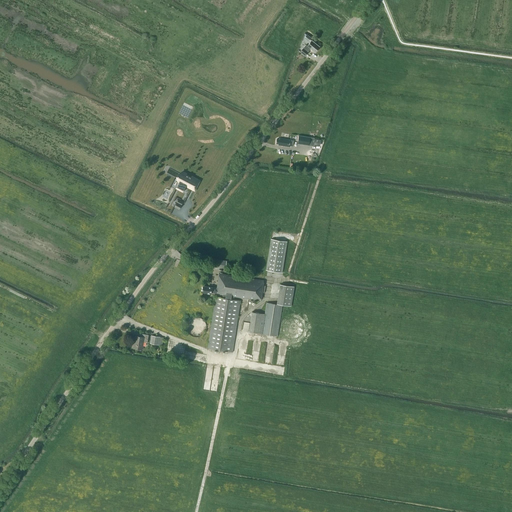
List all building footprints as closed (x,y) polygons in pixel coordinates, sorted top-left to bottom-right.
[(308,52),(310,48),(315,52),(319,47),(312,40),(307,46),(306,44),(300,52),(305,56),(308,52)] [(298,143),(309,145),(310,137),(299,135),(298,143)] [(290,147),(291,144),(293,144),(293,141),(291,141),(291,140),(280,138),(279,139),(277,139),(276,143),(278,144),(278,145),(290,147)] [(181,174),(178,179),(180,180),(179,181),(180,181),(177,186),(183,190),(186,184),(194,189),(198,181),(190,177),(191,177),(186,175),(183,173),(182,175),(181,174)] [(282,272),(287,241),(271,239),(266,270),(282,272)] [(216,262),(216,266),(226,268),(226,265),(227,260),(217,259),(216,262)] [(216,293),(216,294),(223,295),(222,298),(216,297),(208,348),(232,352),(240,301),(234,299),(234,296),(261,301),(262,292),(264,293),(265,286),(263,285),(264,280),(219,273),(217,288),(203,286),(202,292),(211,293),(211,292),(216,293)] [(277,304),(267,302),(265,314),(252,312),(249,331),(262,333),(277,336),(282,305),(291,306),(294,286),(280,284),(277,304)] [(197,337),(199,337),(202,335),(204,333),(205,331),(206,328),(206,327),(205,324),(204,322),(202,320),(200,318),(197,317),(194,317),(192,318),(189,319),(187,321),(186,324),(186,327),(186,330),(187,332),(189,334),(191,336),(194,337),(197,337)] [(293,319),(292,319),(291,319),(289,320),(288,320),(287,321),(285,322),(285,323),(284,324),(283,325),(282,327),(282,328),(282,330),(283,331),(283,333),(284,334),(285,336),(287,337),(288,338),(289,338),(291,339),(292,339),(294,339),(296,338),(297,338),(298,337),(299,336),(299,335),(300,334),(301,333),(301,332),(302,330),(302,328),(301,327),(301,326),(300,324),(300,323),(299,322),(297,321),(296,320),(294,320),(293,319)] [(147,343),(149,335),(142,334),(142,337),(135,335),(133,348),(142,349),(143,342),(147,343)] [(160,337),(151,335),(150,343),(159,345),(160,337)]
